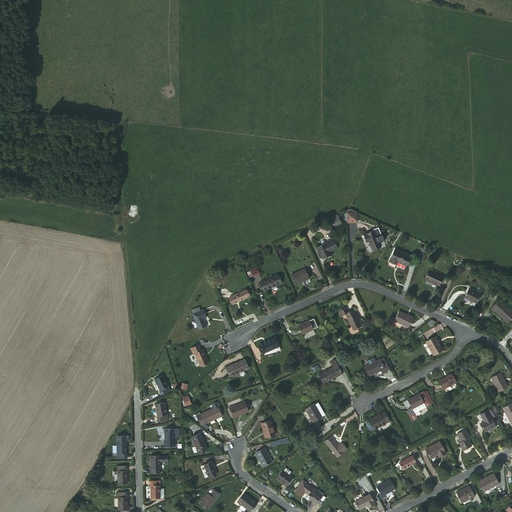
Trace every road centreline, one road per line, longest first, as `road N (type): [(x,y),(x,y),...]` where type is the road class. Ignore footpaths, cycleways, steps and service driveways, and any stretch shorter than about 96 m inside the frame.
road 1 (track): [(121,119),(136,399)]
road 2 (residential): [(464,330),(354,284),(238,338)]
road 3 (residential): [(464,330),(446,359),(359,405)]
road 4 (residential): [(511,449),(395,511)]
